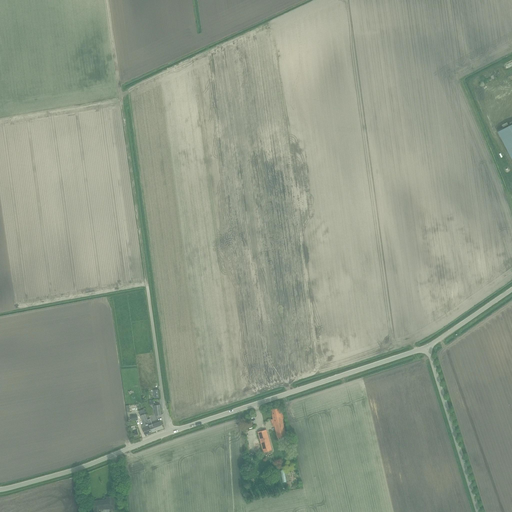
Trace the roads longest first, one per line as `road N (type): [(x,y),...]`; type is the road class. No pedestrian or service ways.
road 1 (track): [(107,0),(147,283)]
road 2 (unclassified): [(169,430),(426,347)]
road 3 (unclassified): [(169,430),(0,488)]
road 4 (unclassified): [(477,511),(426,347)]
road 5 (unclassified): [(169,430),(147,283)]
